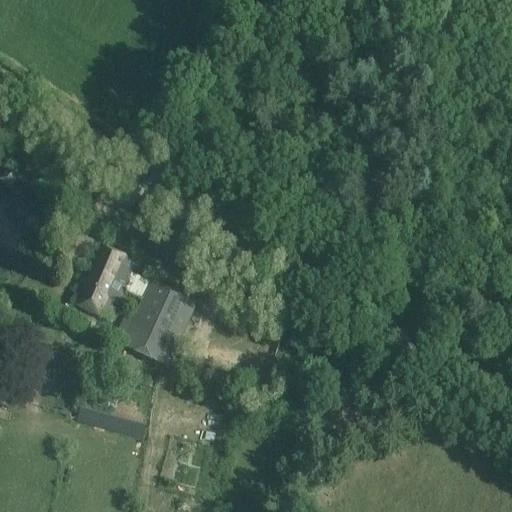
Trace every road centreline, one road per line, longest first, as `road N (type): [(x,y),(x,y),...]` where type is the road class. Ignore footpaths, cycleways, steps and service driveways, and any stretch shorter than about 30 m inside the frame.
road 1 (tertiary): [(511,411),(0,87)]
road 2 (track): [(415,0),(468,123),(492,269),(511,329)]
